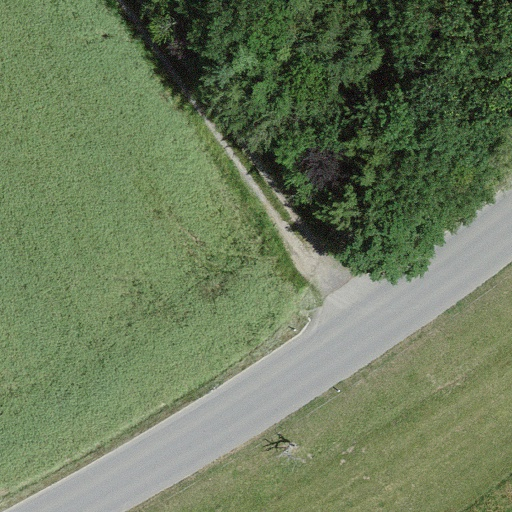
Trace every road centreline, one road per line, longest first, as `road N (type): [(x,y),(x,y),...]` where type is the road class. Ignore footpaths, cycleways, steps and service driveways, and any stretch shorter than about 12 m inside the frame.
road 1 (tertiary): [(511,216),(359,331),(64,511)]
road 2 (track): [(124,0),(359,331)]
